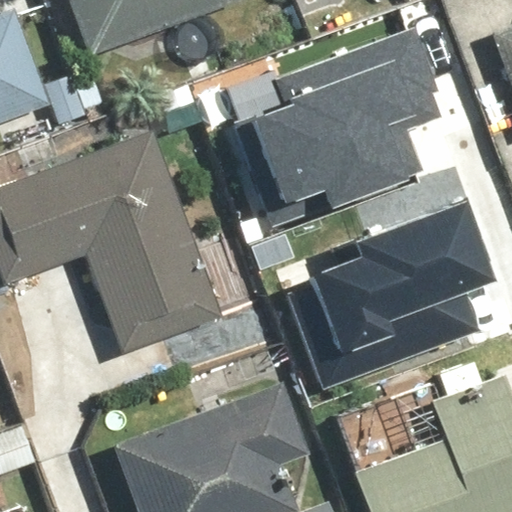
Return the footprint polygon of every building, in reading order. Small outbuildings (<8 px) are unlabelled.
[(0,0),(0,123),(45,106),(4,0),(0,0)] [(227,0),(63,0),(88,59),(227,0)] [(511,4),(476,18),(511,118),(511,4)] [(277,62),(286,93),(237,108),(268,208),(406,165),(382,87),(418,75),(401,24),(277,62)] [(143,132),(0,183),(0,285),(77,257),(114,360),(212,325),(143,132)] [(311,370),(483,317),(468,269),(485,264),(462,191),(325,234),(332,255),(280,272),(311,370)] [(511,511),(511,358),(410,401),(425,437),(338,474),(353,511),(511,511)] [(311,508),(292,459),(301,456),(272,379),(253,386),(247,372),(194,393),(199,406),(100,444),(125,511),(322,511),(320,504),(311,508)] [(0,511),(19,511),(14,499),(0,505),(0,511)]
